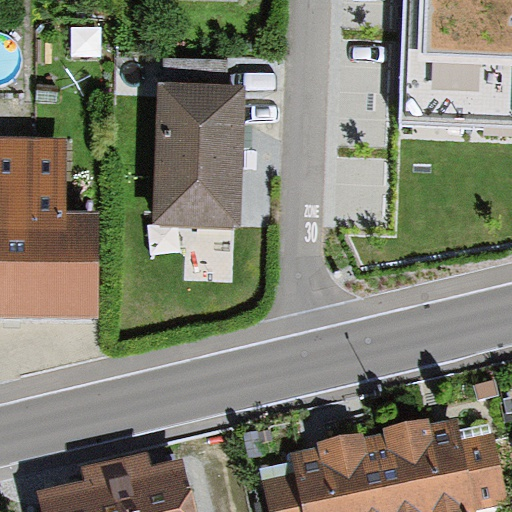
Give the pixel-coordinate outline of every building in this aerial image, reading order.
[(511,0),(412,0),(408,114),(511,117),(511,0)] [(243,86),(159,84),(155,224),(238,227),(243,86)] [(0,316),(95,320),(98,211),(67,210),(69,140),(0,138),(0,316)] [(383,411),(406,511),(468,511),(511,502),(511,485),(490,387),(383,411)] [(406,511),(383,411),(279,435),(296,511),(406,511)] [(85,479),(38,490),(43,511),(197,511),(184,456),(155,463),(151,448),(82,465),(85,479)]
